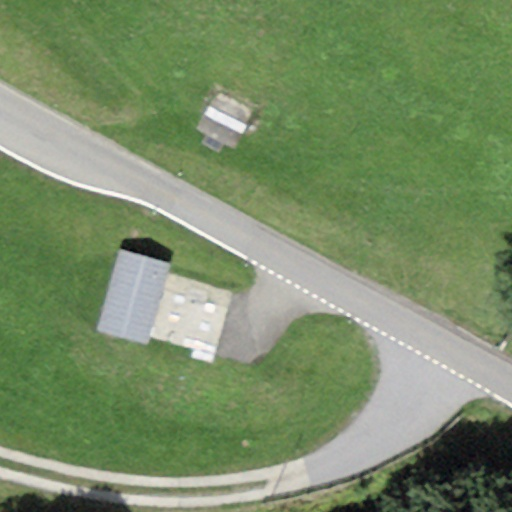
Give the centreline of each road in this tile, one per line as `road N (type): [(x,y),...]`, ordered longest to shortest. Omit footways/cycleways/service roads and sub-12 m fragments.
road 1 (tertiary): [(511,396),(0,103)]
road 2 (track): [(434,352),(365,449),(271,483),(125,492),(0,462)]
